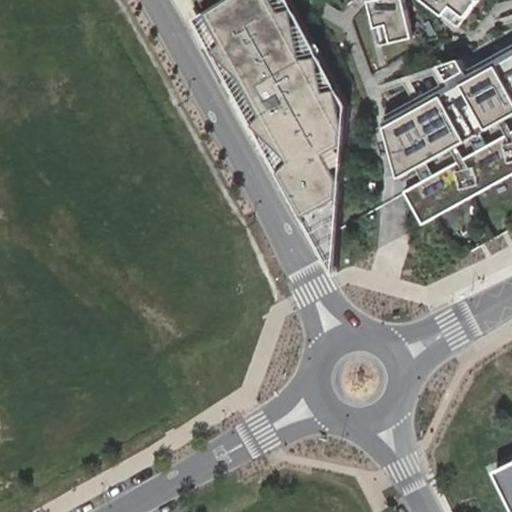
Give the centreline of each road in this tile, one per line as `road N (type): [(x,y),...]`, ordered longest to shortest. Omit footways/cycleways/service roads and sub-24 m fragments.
road 1 (residential): [(153,0),(340,342)]
road 2 (unclassified): [(324,400),(120,511)]
road 3 (unclassified): [(398,359),(511,295)]
